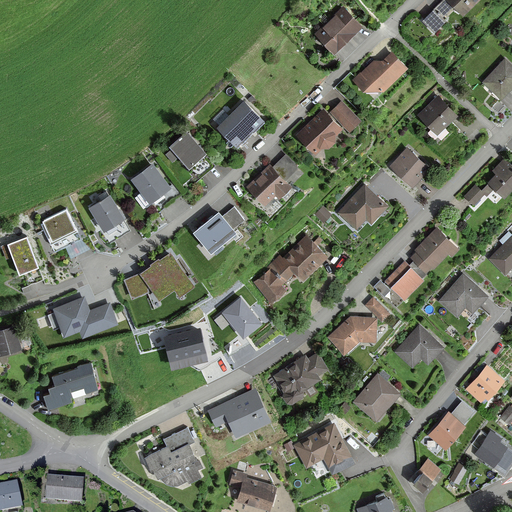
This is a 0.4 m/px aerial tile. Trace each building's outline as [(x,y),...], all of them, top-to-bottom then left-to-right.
[(475,0),(449,0),(462,13),(475,0)] [(342,9),(317,34),(333,50),(358,26),(342,9)] [(422,20),(433,31),(444,20),(433,9),(422,20)] [(374,63),(362,75),(364,78),(365,78),(364,88),(378,89),(380,91),(404,67),(392,55),(384,63),(374,63)] [(499,88),(505,93),(511,85),(511,67),(504,60),(485,80),(497,91),(499,88)] [(357,85),(364,78),(362,75),(360,73),(352,80),(357,85)] [(449,120),(454,114),(438,97),(419,116),(431,128),(438,122),(442,126),(449,120)] [(358,121),(340,103),(331,112),(349,130),(358,121)] [(262,122),(243,104),(218,129),(237,147),(262,122)] [(333,133),(339,128),(322,111),(298,135),(314,151),(320,146),(327,146),(333,140),(333,133)] [(185,132),(171,144),(189,166),(198,158),(205,166),(211,161),(185,132)] [(391,166),(413,186),(420,178),(418,176),(426,167),(407,149),(391,166)] [(488,182),(503,196),(511,186),(511,166),(507,162),(504,166),(500,163),(493,171),(496,174),(488,182)] [(168,191),(151,166),(130,179),(148,205),(168,191)] [(278,196),(288,186),(269,166),(248,187),(264,203),(274,192),(278,196)] [(375,217),(386,206),(364,185),(338,212),(354,227),(369,211),(375,217)] [(464,196),(472,204),(483,193),(475,186),(464,196)] [(130,232),(109,197),(89,208),(110,244),(130,232)] [(54,253),(63,248),(65,247),(63,244),(78,236),(76,232),(77,232),(65,209),(43,220),(44,222),(40,225),(54,253)] [(234,234),(218,214),(193,233),(210,253),(234,234)] [(413,259),(424,270),(430,263),(432,265),(446,251),(444,249),(450,243),(436,229),(426,239),(423,239),(423,242),(416,249),(419,252),(413,259)] [(6,243),(18,274),(38,267),(26,236),(6,243)] [(511,236),(490,258),(504,273),(511,264),(511,236)] [(293,269),(301,278),(325,254),(312,242),(309,245),(304,240),(299,244),(297,244),(295,245),(294,247),(294,249),(278,265),(274,261),(266,268),(268,270),(255,281),(271,301),(283,291),(277,284),(293,269)] [(193,286),(171,254),(140,275),(158,302),(175,290),(179,295),(193,286)] [(426,272),(424,270),(413,259),(408,265),(404,262),(385,281),(401,297),(426,272)] [(475,306),(485,295),(462,276),(441,300),(456,314),(468,300),(475,306)] [(383,296),(389,290),(386,287),(380,292),(383,296)] [(110,301),(90,309),(84,295),(54,306),(64,332),(80,325),(83,333),(117,320),(110,301)] [(261,319),(241,295),(223,309),(243,334),(261,319)] [(387,313),(373,300),(368,306),(381,319),(387,313)] [(373,339),(374,323),(370,319),(350,318),(330,337),(345,353),(362,338),(373,339)] [(0,353),(19,348),(13,327),(0,331),(0,353)] [(431,357),(440,347),(418,327),(396,351),(411,365),(424,351),(431,357)] [(199,329),(164,337),(172,370),(207,361),(199,329)] [(23,345),(29,343),(27,335),(21,337),(23,345)] [(325,367),(316,353),(306,360),(304,357),(275,376),(285,391),(284,391),(283,395),(287,401),(291,401),(301,395),(301,391),(300,389),(317,377),(315,374),(325,367)] [(53,385),(47,387),(49,392),(42,394),(47,409),(71,401),(70,397),(71,397),(69,387),(82,383),(85,393),(97,389),(90,362),(76,366),(76,368),(50,376),(53,385)] [(500,380),(486,368),(468,389),(480,399),(485,393),(486,395),(500,380)] [(386,407),(386,406),(398,393),(377,375),(354,401),(370,415),(381,403),(386,407)] [(266,419),(255,395),(237,403),(236,400),(224,405),(223,405),(209,411),(215,424),(226,419),(230,419),(236,433),(266,419)] [(501,417),(507,423),(511,416),(511,410),(509,408),(501,417)] [(430,434),(444,446),(462,425),(448,414),(430,434)] [(333,472),(352,462),(332,426),(296,445),(306,464),(329,452),(334,461),(329,464),(333,472)] [(192,439),(187,427),(171,435),(176,447),(192,439)] [(477,452),(492,462),(503,446),(495,441),(498,437),(490,432),(487,436),(480,431),(471,444),(479,449),(477,452)] [(195,459),(188,444),(169,453),(171,458),(169,459),(165,450),(168,448),(167,447),(163,449),(162,448),(157,451),(157,452),(145,458),(151,469),(153,468),(158,477),(162,475),(164,478),(167,481),(171,482),(176,482),(179,480),(177,476),(184,473),(188,481),(199,476),(192,462),(190,463),(190,461),(195,459)] [(422,471),(429,477),(437,467),(427,459),(419,469),(422,471)] [(455,471),(461,474),(465,467),(459,464),(455,471)] [(237,500),(268,508),(274,487),(244,478),(245,475),(233,471),(229,483),(241,487),(237,500)] [(431,479),(429,477),(422,471),(413,482),(422,489),(431,479)] [(80,502),(82,482),(56,480),(57,477),(47,476),(45,494),(54,495),(54,500),(80,502)] [(16,483),(0,485),(0,511),(21,507),(16,483)] [(368,511),(390,511),(383,493),(375,496),(376,501),(366,505),(368,511)]
